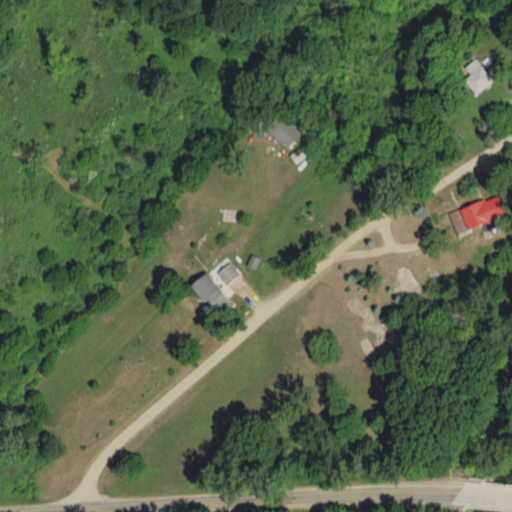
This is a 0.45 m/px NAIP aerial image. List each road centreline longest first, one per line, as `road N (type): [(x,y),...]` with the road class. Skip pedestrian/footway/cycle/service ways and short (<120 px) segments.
road 1 (residential): [(68,511),(106,460),(335,248),(478,157)]
road 2 (tertiary): [(144,511),(511,498)]
